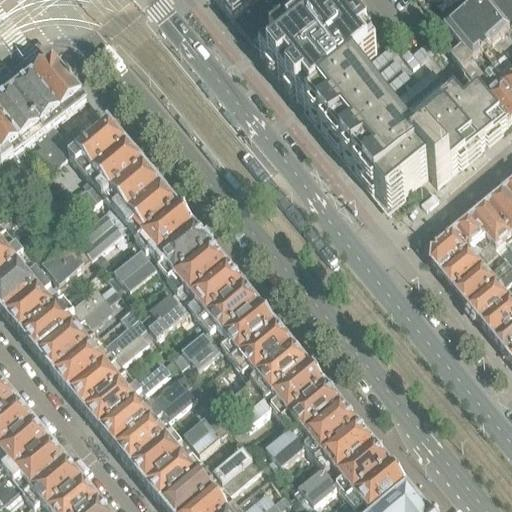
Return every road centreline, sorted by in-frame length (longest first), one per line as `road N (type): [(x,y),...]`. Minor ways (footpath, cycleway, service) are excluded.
road 1 (secondary): [(70,13),(476,511)]
road 2 (secondary): [(376,274),(155,0)]
road 3 (secondary): [(511,438),(376,274)]
road 4 (residential): [(0,353),(131,511)]
road 5 (residential): [(511,161),(376,274)]
